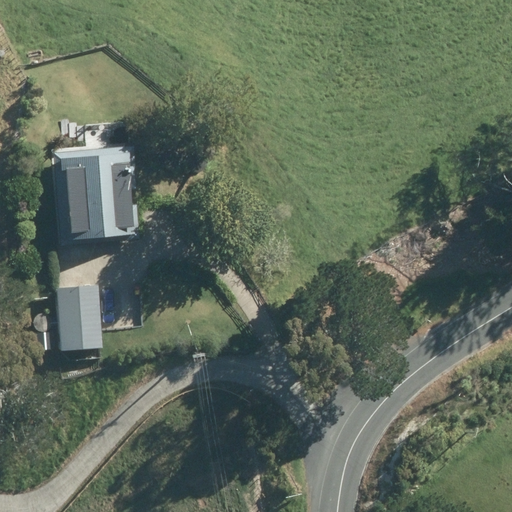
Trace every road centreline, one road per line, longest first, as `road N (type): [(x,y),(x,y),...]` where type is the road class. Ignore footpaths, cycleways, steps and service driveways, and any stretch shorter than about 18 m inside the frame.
road 1 (track): [(346,413),(248,384),(165,396),(41,505),(0,507)]
road 2 (unclassified): [(317,511),(317,462),(377,360),(511,274)]
